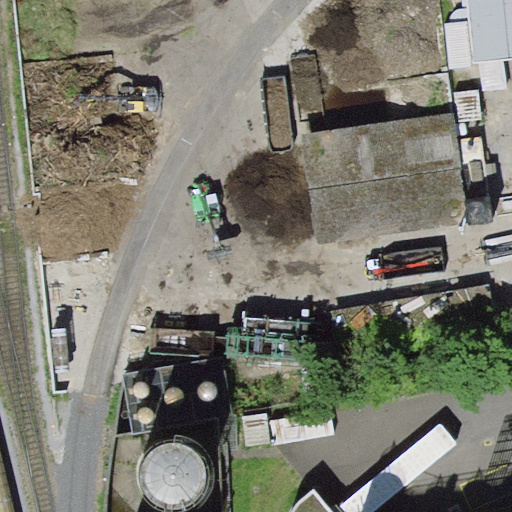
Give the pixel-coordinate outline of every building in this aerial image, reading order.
[(509,58),(503,0),(468,0),(475,62),(509,58)] [(511,0),(503,0),(509,58),(511,57),(511,0)] [(453,110),(299,134),(317,248),(471,224),(453,110)] [(216,397),(217,389),(213,382),(204,381),(198,386),(197,394),(202,401),(210,402),(216,397)] [(149,393),(149,386),(145,382),(138,382),(134,386),(133,392),(138,397),(144,397),(149,393)] [(179,404),(183,398),(182,390),(175,386),(168,387),(163,393),(165,401),(171,405),(179,404)] [(152,418),(152,412),(148,407),(141,407),(137,412),(137,418),(142,422),(148,422),(152,418)] [(152,450),(145,458),(141,467),(140,477),(142,487),(148,496),(156,503),(167,507),(178,507),(189,503),(198,496),(203,486),(205,475),(203,464),(198,454),(190,447),(181,443),(170,443),(160,445),(152,450)] [(330,511),(312,491),(299,504),(294,511),(293,511),(330,511)]
